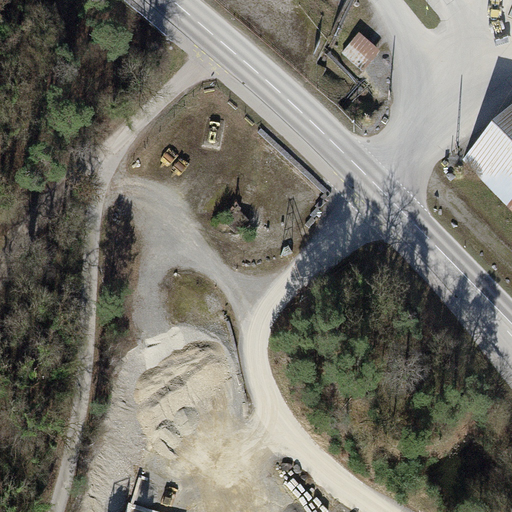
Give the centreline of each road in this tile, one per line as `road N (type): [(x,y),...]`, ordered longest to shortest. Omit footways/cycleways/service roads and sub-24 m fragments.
road 1 (primary): [(171,0),(377,185),(511,330)]
road 2 (track): [(55,511),(86,404),(105,161)]
road 3 (track): [(105,161),(221,41)]
road 4 (track): [(0,275),(16,248),(105,161)]
